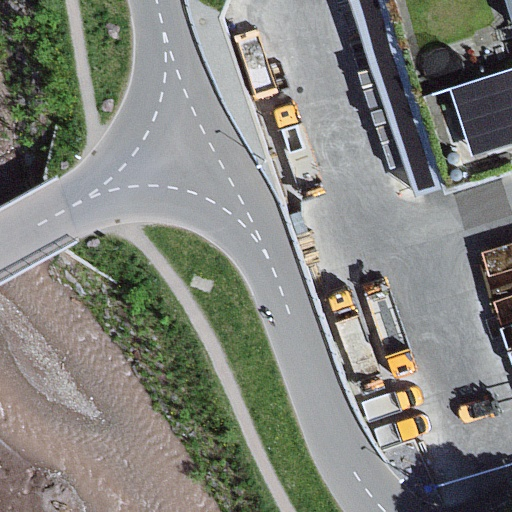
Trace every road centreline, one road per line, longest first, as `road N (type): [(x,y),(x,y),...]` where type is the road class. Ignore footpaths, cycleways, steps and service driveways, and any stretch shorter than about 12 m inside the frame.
road 1 (residential): [(387,511),(363,489),(258,225),(184,145)]
road 2 (residential): [(184,145),(0,240)]
road 3 (residential): [(184,145),(166,0)]
